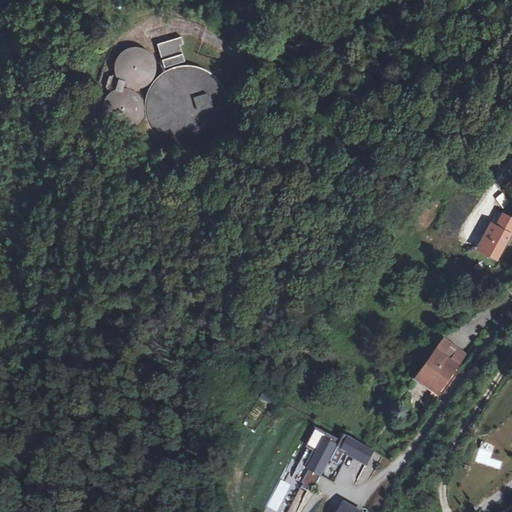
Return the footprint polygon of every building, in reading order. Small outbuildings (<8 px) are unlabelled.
[(154,43),(163,64),(181,58),(175,42),(180,41),(178,34),(154,43)] [(140,125),(142,122),(143,120),(143,118),(144,117),(144,115),(145,113),(145,111),(145,109),(145,107),(144,105),(144,103),(143,102),(142,100),(141,98),(140,97),(139,95),(138,94),(137,92),(135,91),(132,89),(133,87),(135,88),(137,88),(138,88),(139,88),(141,88),(142,87),(144,87),(145,87),(146,86),(148,85),(149,84),(150,84),(151,83),(152,82),(153,81),(154,79),(155,78),(155,77),(156,75),(156,74),(156,73),(157,71),(157,70),(157,68),(157,67),(156,64),(156,62),(155,61),(154,59),(153,58),(153,57),(152,55),(151,54),(149,53),(148,52),(147,51),(145,50),(144,50),(142,49),(141,49),(139,48),(137,48),(136,48),(134,48),(132,48),(131,48),(129,49),(128,50),(126,50),(125,51),(124,52),(122,53),(121,54),(120,55),(119,57),(118,58),(117,59),(117,61),(116,62),(115,64),(115,65),(115,67),(115,69),(115,70),(115,72),(116,75),(110,77),(108,88),(112,94),(110,96),(109,97),(108,98),(107,100),(106,101),(105,102),(105,104),(104,105),(104,107),(104,109),(103,110),(103,112),(103,114),(104,115),(104,117),(105,118),(105,120),(106,121),(107,123),(108,124),(109,125),(110,126),(111,127),(113,128),(114,129),(116,130),(117,131),(119,131),(120,131),(122,131),(124,132),(125,132),(127,132),(128,131),(130,131),(132,130),(133,130),(134,129),(136,128),(137,127),(139,126),(140,125)] [(172,144),(174,144),(179,146),(182,147),(185,147),(189,147),(192,147),(195,147),(199,146),(202,145),(205,144),(208,143),(211,141),(214,140),(217,138),(219,135),(221,133),(224,130),(226,128),(227,125),(229,122),(230,119),(231,115),(232,112),(232,109),(233,105),(232,102),(232,99),(232,95),(231,92),(230,89),(228,86),(227,83),(225,80),(223,77),(221,75),(218,73),(216,70),(213,68),(210,67),(207,65),(204,64),(201,63),(197,62),(194,62),(191,62),(187,61),(184,62),(181,62),(177,63),(171,66),(167,68),(164,70),(162,72),(159,74),(157,77),(155,79),(153,82),(151,85),(150,88),(149,91),(148,94),(147,98),(147,101),(147,104),(147,108),(147,111),(148,114),(149,117),(150,121),(151,124),(153,127),(155,130),(157,132),(159,135),(162,137),(164,139),(166,140),(169,142),(172,144)] [(503,192),(495,197),(503,208),(511,203),(503,192)] [(496,211),(490,223),(497,227),(498,224),(497,223),(502,214),(496,211)] [(488,238),(481,251),(496,258),(507,237),(511,228),(511,219),(502,214),(497,223),(498,224),(497,227),(490,223),(483,235),(488,238)] [(483,235),(476,248),(481,251),(488,238),(483,235)] [(444,334),(437,345),(457,360),(465,349),(444,334)] [(457,360),(437,345),(417,374),(437,388),(457,360)] [(366,460),(373,446),(345,431),(341,438),(327,431),(309,466),(310,466),(303,479),(305,480),(302,484),(308,487),(310,483),(314,485),(321,472),(329,456),(338,461),(345,448),(349,449),(348,451),(366,460)] [(283,511),(286,507),(281,504),(291,484),(279,479),(263,511),(283,511)] [(344,500),(337,511),(360,511),(362,510),(344,500)]
